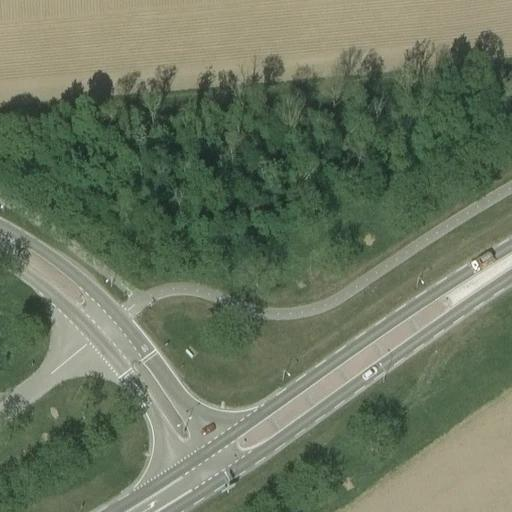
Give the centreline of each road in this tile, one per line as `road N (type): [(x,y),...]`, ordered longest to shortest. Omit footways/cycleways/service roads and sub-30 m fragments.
road 1 (primary): [(511,261),(439,289),(255,418),(207,467)]
road 2 (primary): [(207,467),(272,446),(456,314),(511,262)]
road 3 (primary): [(207,467),(194,427),(120,317)]
road 4 (primary): [(96,337),(169,442),(207,467)]
road 5 (primary): [(120,317),(73,274),(0,232)]
road 6 (primary): [(0,249),(96,337)]
road 7 (unclassified): [(0,416),(96,337)]
